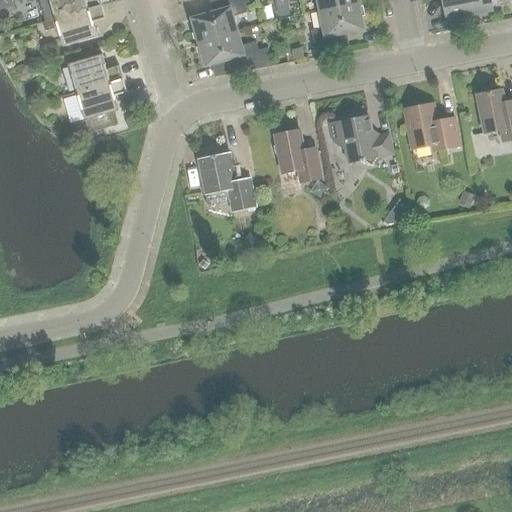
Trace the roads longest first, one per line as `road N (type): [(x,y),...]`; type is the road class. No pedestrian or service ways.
road 1 (residential): [(0,340),(84,322),(117,303),(179,117)]
road 2 (residential): [(179,117),(214,102),(414,62)]
road 3 (residential): [(179,117),(141,0)]
